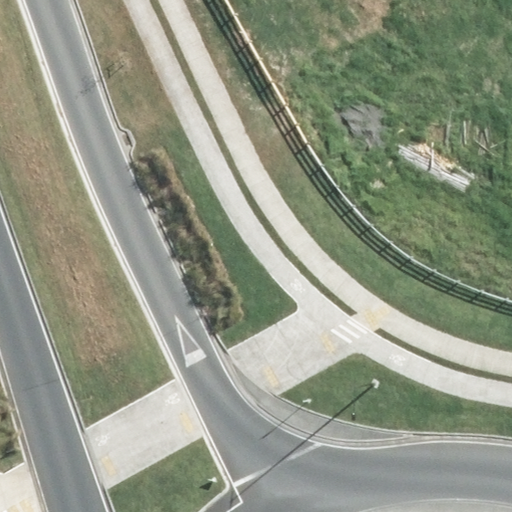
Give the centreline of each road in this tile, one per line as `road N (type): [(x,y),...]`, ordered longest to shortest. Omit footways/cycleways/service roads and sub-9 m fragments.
road 1 (secondary): [(77,0),(279,494)]
road 2 (secondary): [(279,494),(381,458),(511,460)]
road 3 (secondary): [(85,511),(0,297)]
